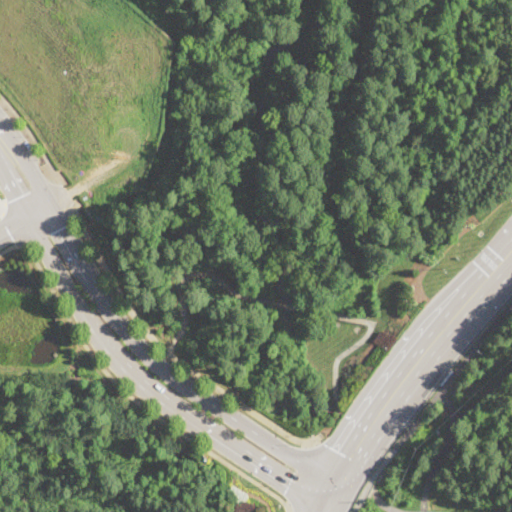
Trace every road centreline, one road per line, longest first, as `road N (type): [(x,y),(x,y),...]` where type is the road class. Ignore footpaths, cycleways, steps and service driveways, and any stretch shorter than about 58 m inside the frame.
road 1 (residential): [(28,221),(88,319),(134,375),(324,508)]
road 2 (residential): [(337,483),(152,360),(114,313),(52,207)]
road 3 (secondary): [(511,258),(337,483)]
